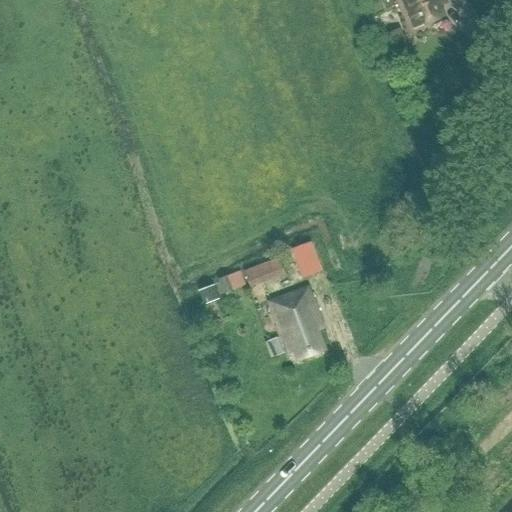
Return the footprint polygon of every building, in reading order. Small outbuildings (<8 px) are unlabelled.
[(392,0),(369,0),(374,12),(395,6),(392,0)] [(443,16),(436,0),(403,0),(414,28),(443,16)] [(386,52),(402,43),(393,27),(377,36),(386,52)] [(313,238),(282,248),(295,283),(326,272),(313,238)] [(279,257),(243,270),(250,288),(285,275),(279,257)] [(209,276),(212,293),(239,289),(236,272),(209,276)] [(208,283),(193,289),(197,302),(213,297),(208,283)] [(326,350),(318,331),(324,329),(308,287),(269,302),(285,344),(290,341),(298,361),(326,350)]
